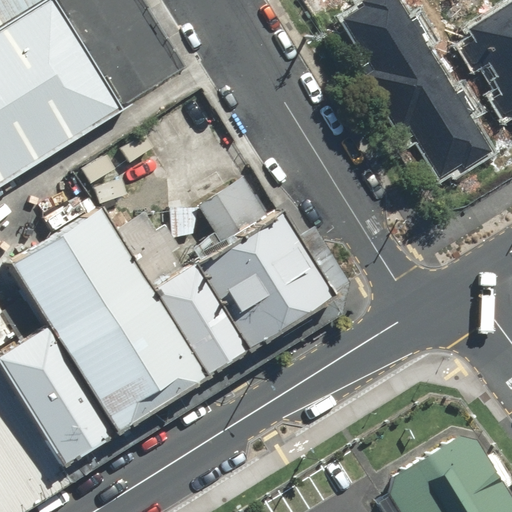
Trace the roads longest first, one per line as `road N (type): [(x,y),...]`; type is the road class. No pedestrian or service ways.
road 1 (tertiary): [(94,511),(414,312)]
road 2 (unclassified): [(414,312),(219,0)]
